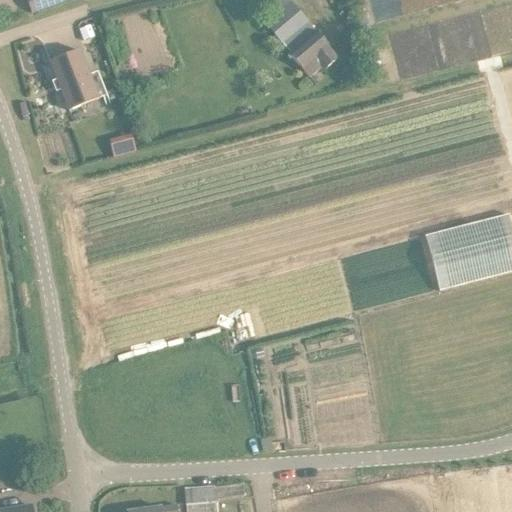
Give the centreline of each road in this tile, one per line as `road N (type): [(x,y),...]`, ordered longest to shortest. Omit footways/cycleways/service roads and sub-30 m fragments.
road 1 (unclassified): [(77,482),(481,451),(511,439)]
road 2 (unclassified): [(77,482),(26,180),(0,111)]
